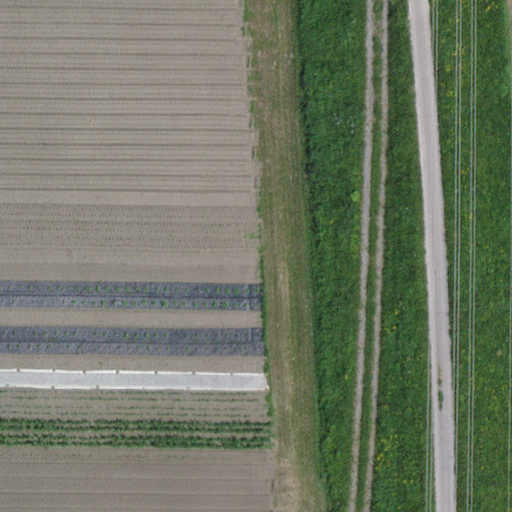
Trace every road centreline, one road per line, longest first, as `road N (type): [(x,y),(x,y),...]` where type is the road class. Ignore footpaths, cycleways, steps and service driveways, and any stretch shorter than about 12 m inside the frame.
road 1 (track): [(330,511),(294,0)]
road 2 (track): [(429,0),(459,511)]
road 3 (track): [(393,0),(375,511)]
